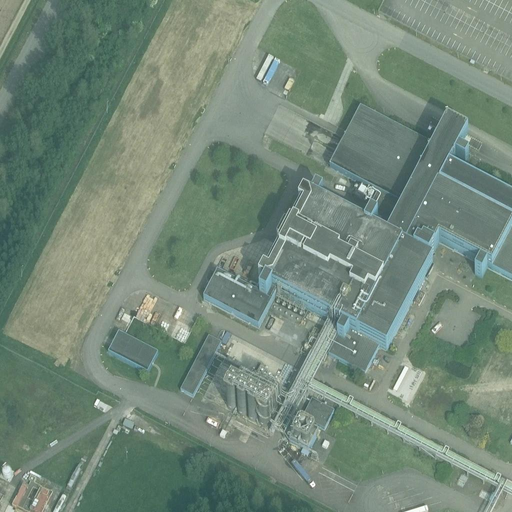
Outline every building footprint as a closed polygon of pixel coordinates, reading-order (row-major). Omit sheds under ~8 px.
[(309,308),(310,309),(345,327),(330,355),(366,374),(381,346),(388,350),(434,262),(430,260),(440,241),(481,263),(475,274),(482,278),(488,267),(511,279),(511,202),(451,171),(458,158),(467,163),(470,157),(460,152),(469,134),(449,123),(436,149),(362,110),(332,168),(380,193),(362,227),(318,204),(324,193),(318,190),(312,200),(309,199),(308,200),(303,198),(298,207),(303,210),(289,236),(284,234),(277,249),(281,251),(268,278),(263,275),(258,285),(263,287),(259,294),(219,273),(214,283),(211,289),(205,299),(260,327),(268,311),(300,327),(309,308)] [(121,326),(142,338),(144,333),(123,322),(121,326)] [(110,353),(149,373),(159,353),(120,333),(110,353)] [(182,391),(195,397),(223,343),(210,337),(182,391)] [(511,360),(494,351),(466,404),(510,428),(511,424),(511,360)] [(427,363),(405,405),(427,416),(448,373),(427,363)] [(400,386),(408,390),(416,375),(408,370),(400,386)] [(451,374),(439,396),(461,407),(472,385),(451,374)] [(239,407),(256,396),(252,389),(235,399),(239,407)] [(263,395),(248,405),(252,411),(267,401),(263,395)] [(313,400),(307,411),(304,418),(326,430),(335,411),(313,400)] [(255,411),(259,419),(276,409),(272,401),(255,411)] [(440,403),(432,419),(442,425),(450,409),(440,403)] [(252,424),(253,418),(239,415),(238,421),(252,424)] [(222,419),(220,423),(230,428),(232,424),(222,419)] [(291,442),(311,453),(321,434),(301,424),(291,442)] [(511,425),(503,443),(511,447),(511,425)] [(35,487),(33,492),(54,500),(56,495),(35,487)] [(2,488),(0,491),(0,500),(3,502),(10,493),(2,488)] [(480,495),(493,502),(497,495),(483,488),(480,495)] [(414,495),(413,495),(413,491),(397,493),(399,505),(415,502),(414,495)] [(58,497),(55,506),(60,508),(63,498),(58,497)] [(42,511),(56,511),(58,510),(48,503),(42,511)]
